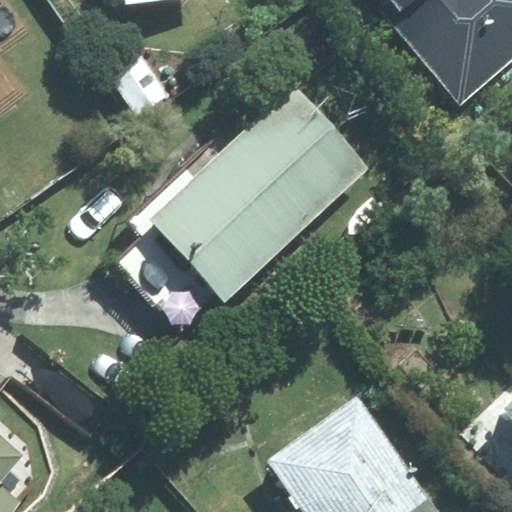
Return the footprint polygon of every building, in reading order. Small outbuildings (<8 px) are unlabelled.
[(0,0),(0,101),(20,87),(0,57),(0,42),(23,26),(4,0),(0,0)] [(104,0),(106,12),(186,7),(185,0),(104,0)] [(511,0),(353,0),(448,112),(511,58),(511,0)] [(131,43),(90,76),(127,122),(168,89),(131,43)] [(358,176),(280,87),(119,227),(197,316),(358,176)] [(511,380),(474,419),(511,456),(511,380)] [(430,511),(354,399),(253,467),(284,511),(430,511)]
